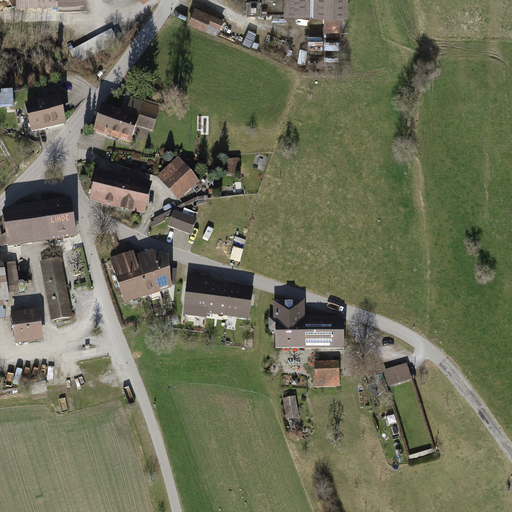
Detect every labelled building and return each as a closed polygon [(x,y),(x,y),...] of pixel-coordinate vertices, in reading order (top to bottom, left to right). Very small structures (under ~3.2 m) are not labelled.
[(85,0),(18,0),(19,13),(86,11),(85,0)] [(248,0),(249,15),(312,18),(312,0),(248,0)] [(312,0),(312,18),(326,18),(326,33),(344,34),(344,18),(350,18),(350,0),(312,0)] [(213,15),(196,7),(188,24),(217,36),(220,29),(209,24),(213,15)] [(224,20),(213,15),(209,24),(220,29),(224,20)] [(112,30),(73,52),(80,64),(119,43),(112,30)] [(0,97),(1,110),(15,109),(14,91),(2,92),(2,95),(0,94),(0,97)] [(126,111),(102,103),(93,130),(130,142),(136,125),(153,131),(161,107),(131,97),(126,111)] [(26,107),(32,135),(68,128),(62,100),(26,107)] [(157,176),(179,200),(199,181),(178,158),(157,176)] [(152,183),(97,170),(89,202),(145,215),(152,183)] [(198,197),(154,219),(155,222),(198,200),(208,199),(208,196),(198,197)] [(9,208),(1,212),(4,234),(0,236),(0,247),(6,246),(6,249),(77,237),(70,198),(9,208)] [(168,226),(191,236),(197,219),(177,211),(173,214),(168,226)] [(166,220),(164,217),(150,225),(151,228),(166,220)] [(153,250),(146,252),(159,292),(172,288),(171,285),(170,269),(169,256),(153,250)] [(133,252),(110,259),(123,304),(147,296),(134,256),(133,252)] [(146,252),(134,256),(147,296),(159,292),(146,252)] [(0,306),(4,306),(4,301),(9,300),(7,294),(2,264),(1,254),(0,254),(0,306)] [(40,262),(51,321),(72,317),(61,258),(40,262)] [(15,262),(2,264),(7,294),(18,292),(17,282),(18,282),(15,262)] [(212,278),(188,275),(183,316),(207,319),(207,314),(212,282),(212,278)] [(231,285),(212,282),(207,314),(227,317),(231,285)] [(254,288),(231,285),(227,317),(250,320),(254,288)] [(276,330),(276,349),(344,349),(344,319),(304,319),(304,301),(274,301),(274,318),(268,318),(268,330),(276,330)] [(38,309),(10,313),(14,344),(43,340),(38,309)] [(340,361),(315,362),(316,387),(340,386),(340,361)] [(407,363),(384,371),(389,387),(413,380),(407,363)] [(299,398),(283,400),(286,422),(301,420),(299,398)] [(433,449),(409,456),(410,460),(434,452),(433,449)]
